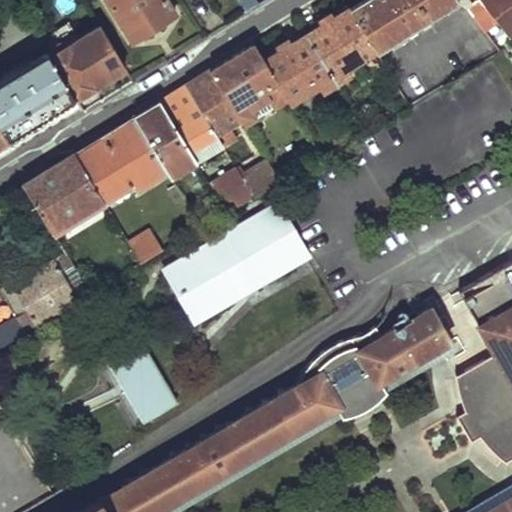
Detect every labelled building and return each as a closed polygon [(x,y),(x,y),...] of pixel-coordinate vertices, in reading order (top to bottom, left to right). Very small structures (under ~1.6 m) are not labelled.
[(105,0),(131,40),(172,16),(162,0),(105,0)] [(421,0),(362,0),(349,8),(374,49),(430,14),(421,0)] [(421,0),(430,14),(454,0),(421,0)] [(457,0),(482,31),(494,22),(476,0),(457,0)] [(511,0),(476,0),(494,22),(496,20),(507,34),(511,30),(511,0)] [(349,8),(305,35),(333,83),(349,74),(345,66),(374,49),(349,8)] [(60,44),(47,52),(75,98),(124,68),(99,25),(63,47),(60,44)] [(305,35),(264,60),(284,93),(288,101),(316,84),(320,91),(333,83),(305,35)] [(254,43),(210,70),(231,105),(240,120),(254,112),(247,100),(264,91),(271,101),(284,93),(264,60),(254,43)] [(47,52),(34,61),(62,107),(75,98),(47,52)] [(0,81),(0,129),(7,140),(62,107),(34,61),(18,71),(13,63),(1,71),(5,78),(0,81)] [(210,70),(187,84),(217,136),(223,146),(233,139),(227,130),(230,127),(221,112),(231,105),(210,70)] [(174,92),(160,101),(190,152),(217,136),(187,84),(174,92)] [(147,108),(134,116),(167,170),(170,176),(196,161),(190,152),(160,101),(147,108)] [(134,116),(107,133),(120,155),(111,169),(99,176),(110,196),(129,184),(133,191),(167,170),(134,116)] [(107,133),(75,153),(102,200),(110,196),(99,176),(111,169),(120,155),(107,133)] [(47,170),(23,185),(50,232),(102,200),(75,153),(47,170)] [(267,163),(242,178),(253,197),(278,182),(267,163)] [(236,168),(209,184),(220,201),(227,213),(253,197),(242,178),(236,168)] [(50,232),(55,240),(107,208),(102,200),(50,232)] [(220,201),(194,216),(201,228),(227,213),(220,201)] [(263,210),(149,277),(181,332),(232,303),(229,298),(239,293),(242,297),(296,265),(263,210)] [(148,228),(126,241),(139,264),(161,251),(148,228)] [(168,235),(173,244),(186,236),(181,228),(168,235)] [(63,252),(10,283),(25,311),(16,317),(24,332),(88,294),(71,266),(63,252)] [(511,256),(452,292),(488,354),(459,371),(460,377),(460,384),(462,391),(464,398),(467,405),(470,412),(473,418),(477,424),(481,430),(486,436),(490,441),(496,446),(501,451),(507,455),(510,457),(511,456),(511,256)] [(10,283),(0,288),(0,290),(16,317),(25,311),(10,283)] [(229,298),(232,303),(235,309),(245,303),(242,297),(239,293),(229,298)] [(296,382),(158,463),(105,495),(75,511),(511,511),(511,492),(478,511),(131,511),(148,502),(153,511),(332,406),(337,405),(345,402),(349,400),(353,398),(356,396),(360,394),(363,392),(366,389),(369,386),(372,383),(373,381),(443,340),(424,308),(375,337),(351,350),(345,339),(342,340),(334,343),(325,348),(318,353),(313,358),(319,369),(296,382)] [(16,317),(0,326),(0,346),(24,332),(16,317)] [(350,338),(345,339),(351,350),(375,337),(369,327),(359,334),(350,338)] [(143,337),(106,357),(142,421),(179,400),(143,337)] [(443,340),(373,381),(379,391),(377,394),(449,352),(443,340)] [(319,369),(313,358),(311,360),(307,363),(299,375),(296,382),(319,369)] [(453,396),(459,412),(451,417),(466,443),(475,438),(480,444),(491,455),(497,460),(501,463),(510,457),(507,455),(501,451),(496,446),(490,441),(486,436),(481,430),(477,424),(473,418),(470,412),(467,405),(464,398),(462,391),(460,384),(460,377),(459,371),(449,377),(453,396)] [(379,391),(373,381),(372,383),(369,386),(366,389),(363,392),(360,394),(356,396),(353,398),(349,400),(345,402),(337,405),(332,406),(338,416),(341,415),(345,414),(350,412),(354,410),(363,406),(371,399),(377,394),(379,391)] [(332,406),(153,511),(175,511),(341,415),(338,416),(332,406)] [(478,511),(511,492),(511,483),(462,511),(478,511)] [(148,502),(131,511),(150,511),(153,511),(148,502)]
